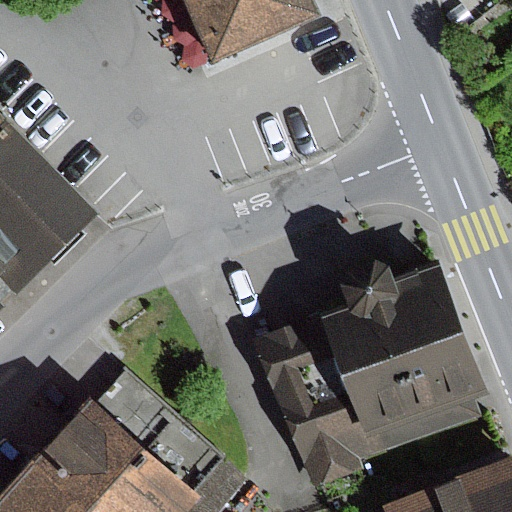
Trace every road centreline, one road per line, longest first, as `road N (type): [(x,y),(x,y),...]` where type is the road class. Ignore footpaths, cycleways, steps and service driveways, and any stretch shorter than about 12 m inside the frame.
road 1 (residential): [(441,147),(158,244),(82,291),(0,375)]
road 2 (secondary): [(441,147),(511,327)]
road 3 (secondary): [(382,0),(441,147)]
